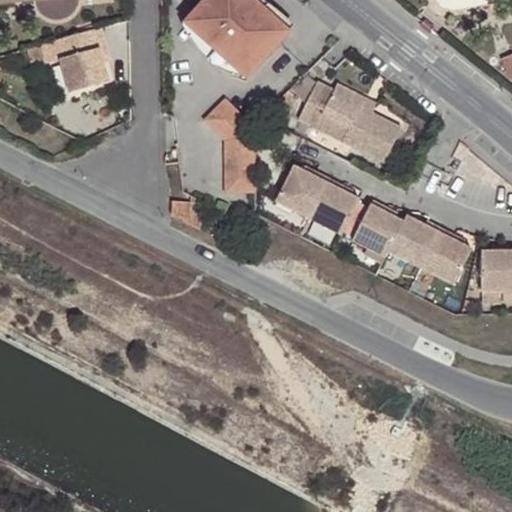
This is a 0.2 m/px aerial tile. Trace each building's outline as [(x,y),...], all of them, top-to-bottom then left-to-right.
[(0,0),(0,4),(33,1),(33,2),(33,3),(33,5),(34,5),(34,6),(34,7),(35,8),(35,9),(36,9),(36,11),(36,12),(37,12),(38,13),(38,14),(39,14),(39,15),(40,15),(40,16),(41,17),(42,18),(43,18),(44,18),(44,19),(45,19),(46,19),(46,20),(47,20),(48,20),(48,21),(49,21),(50,21),(51,21),(52,21),(52,22),(53,22),(54,22),(55,22),(56,22),(57,22),(58,22),(59,22),(60,21),(61,21),(62,21),(63,20),(64,20),(65,20),(65,19),(66,19),(67,19),(67,18),(68,17),(69,17),(70,16),(71,16),(71,15),(72,15),(72,14),(73,13),(73,12),(74,12),(75,11),(75,10),(76,9),(76,8),(76,7),(77,6),(77,4),(78,4),(78,3),(78,2),(78,0),(77,0),(0,0)] [(274,49),(286,36),(262,14),(264,12),(252,4),(247,0),(211,0),(205,7),(204,6),(192,19),(199,27),(194,32),(237,72),(242,66),(250,74),(263,61),(262,60),(273,48),(274,49)] [(106,48),(101,28),(51,40),(55,61),(60,59),(68,92),(107,83),(99,50),(106,48)] [(232,77),(237,72),(194,32),(190,38),(193,44),(196,51),(201,57),(206,62),(212,67),(218,71),(225,75),(232,77)] [(299,123),(318,132),(324,118),(350,130),(343,144),(386,166),(403,130),(373,116),(361,110),(366,101),(338,87),(334,93),(318,84),(299,123)] [(378,107),(366,101),(361,110),(373,116),(378,107)] [(226,104),(204,126),(225,146),(225,199),(257,199),(257,171),(257,152),(254,152),(253,130),(226,104)] [(324,118),(318,132),(343,144),(350,130),(324,118)] [(310,220),(331,180),(316,173),(314,179),(304,174),(292,168),(275,202),(310,220)] [(306,169),(304,174),(314,179),(316,173),(306,169)] [(331,180),(310,220),(343,237),(360,202),(353,199),(342,193),(345,187),(331,180)] [(342,193),(353,199),(355,193),(345,187),(342,193)] [(355,244),(390,260),(406,225),(387,216),(390,211),(375,204),(355,244)] [(401,217),(390,211),(387,216),(399,222),(401,217)] [(419,281),(443,229),(430,224),(428,228),(417,223),(409,219),(406,225),(390,260),(388,266),(419,281)] [(419,219),(417,223),(428,228),(430,224),(419,219)] [(419,281),(453,296),(474,251),(465,247),(456,243),(459,237),(443,229),(419,281)] [(456,243),(465,247),(467,241),(459,237),(456,243)] [(505,253),(493,253),(484,253),(485,292),(511,291),(511,246),(505,247),(505,253)]
